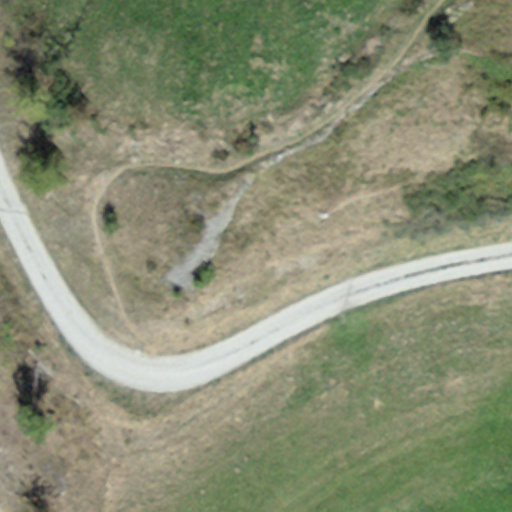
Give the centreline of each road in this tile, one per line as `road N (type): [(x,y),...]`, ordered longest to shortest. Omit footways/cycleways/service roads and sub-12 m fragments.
road 1 (track): [(511,260),(429,270),(175,373),(152,371)]
road 2 (track): [(152,371),(122,367),(95,348),(58,300),(0,171)]
